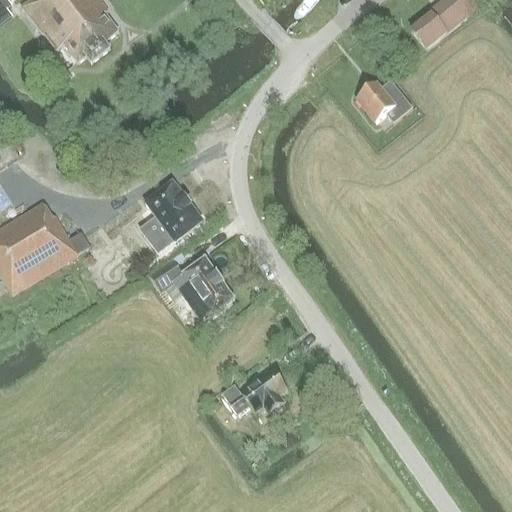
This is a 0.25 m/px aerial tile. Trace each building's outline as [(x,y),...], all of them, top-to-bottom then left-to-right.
[(4,0),(0,0),(0,26),(11,18),(6,11),(11,8),(4,0)] [(109,14),(98,0),(34,0),(22,8),(56,53),(64,47),(77,65),(86,59),(91,66),(110,52),(105,45),(119,34),(105,16),(109,14)] [(429,29),(435,25),(436,25),(470,0),(469,0),(430,0),(422,7),(423,8),(416,12),(429,29)] [(422,34),(429,29),(416,12),(410,17),(409,16),(375,41),(390,61),(423,35),(422,34)] [(413,112),(391,84),(381,93),(376,86),(357,102),(376,126),(386,118),(394,127),(413,112)] [(0,172),(19,161),(5,137),(0,140),(0,172)] [(150,245),(159,257),(175,245),(175,246),(203,225),(173,186),(145,207),(156,221),(143,231),(152,243),(150,245)] [(52,221),(44,207),(0,233),(0,276),(13,298),(78,258),(78,257),(91,249),(82,235),(69,243),(55,219),(52,221)] [(234,303),(205,262),(183,278),(173,285),(183,300),(174,306),(184,321),(193,314),(201,325),(211,318),(212,318),(234,303)] [(288,394),(275,376),(263,385),(262,384),(241,398),(235,389),(223,398),(238,419),(250,410),(255,417),(264,411),(270,419),(285,408),(279,400),(288,394)]
